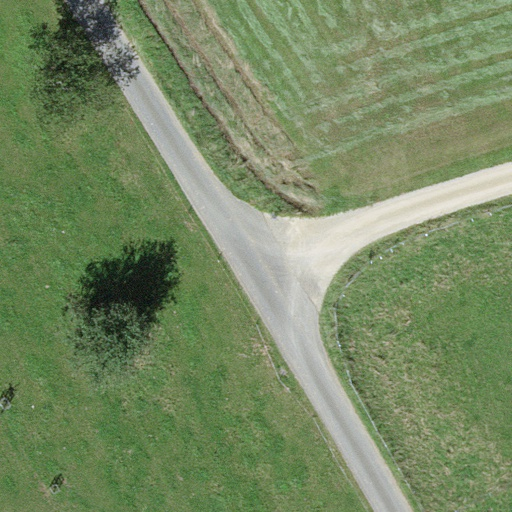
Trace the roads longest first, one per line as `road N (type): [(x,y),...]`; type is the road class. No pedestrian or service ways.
road 1 (residential): [(390,511),(321,365),(79,0)]
road 2 (track): [(261,268),(511,184)]
